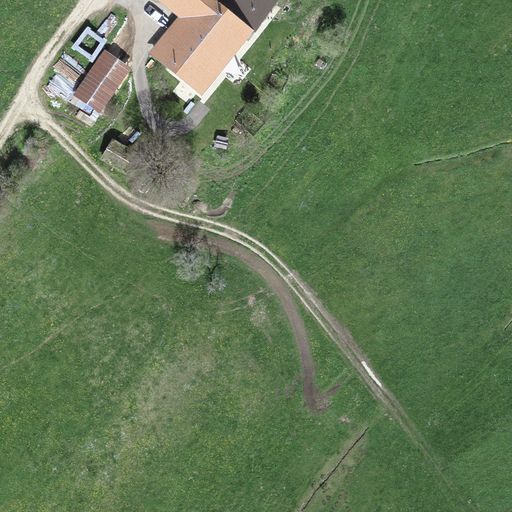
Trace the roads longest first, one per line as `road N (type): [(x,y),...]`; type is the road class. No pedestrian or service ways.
road 1 (track): [(20,98),(114,199),(239,242),(285,278),(360,376)]
road 2 (track): [(0,132),(88,0)]
